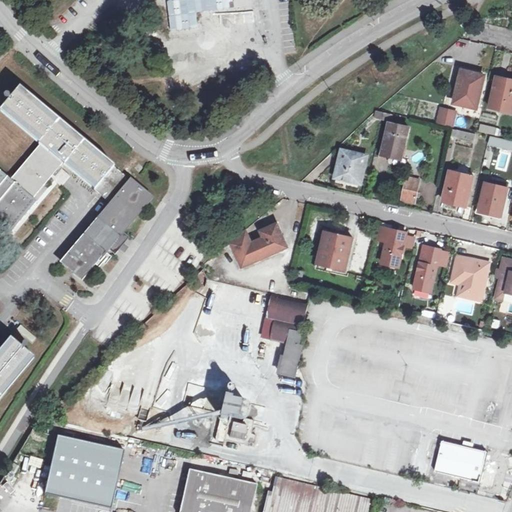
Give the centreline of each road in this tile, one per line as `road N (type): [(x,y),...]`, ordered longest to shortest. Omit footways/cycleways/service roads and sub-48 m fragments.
road 1 (residential): [(222,150),(236,171),(258,181),(511,240)]
road 2 (tertiary): [(222,150),(294,86),(437,0)]
road 3 (tertiary): [(185,158),(133,133),(0,5)]
